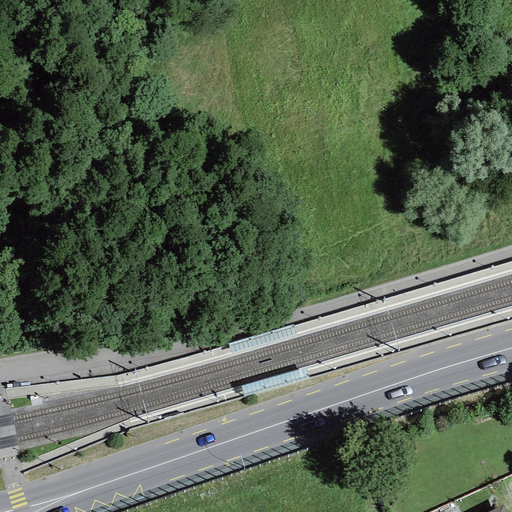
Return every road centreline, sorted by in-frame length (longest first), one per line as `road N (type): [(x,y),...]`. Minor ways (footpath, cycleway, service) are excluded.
road 1 (residential): [(0,374),(228,334),(511,246)]
road 2 (secondary): [(511,349),(31,511)]
